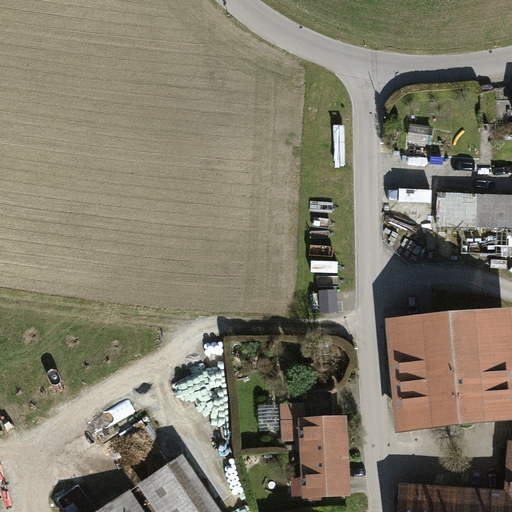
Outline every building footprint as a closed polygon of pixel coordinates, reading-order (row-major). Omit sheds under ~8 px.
[(511,192),(436,191),(435,226),(470,227),(469,255),(511,256),(511,192)] [(349,285),(325,286),(326,309),(350,308),(349,285)] [(400,424),(511,413),(511,326),(510,305),(390,317),(400,424)] [(13,365),(0,365),(0,402),(15,401),(13,365)] [(300,438),(301,450),(348,448),(347,412),(303,414),(303,401),(282,401),(283,439),(300,438)] [(351,490),(348,448),(300,450),(301,477),(292,478),(293,493),(351,490)] [(222,511),(183,452),(141,483),(160,511),(222,511)] [(462,511),(464,485),(402,482),(400,511),(462,511)] [(506,511),(508,488),(464,485),(462,511),(506,511)] [(146,511),(130,488),(94,511),(146,511)]
